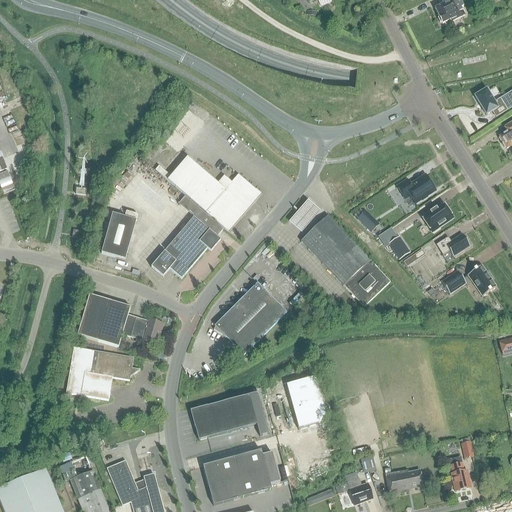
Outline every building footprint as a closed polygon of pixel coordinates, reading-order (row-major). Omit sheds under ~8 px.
[(443,5),(434,9),(438,16),(438,18),(438,20),(439,23),(441,23),(442,25),(449,21),(451,23),(463,16),(460,10),(461,10),(460,8),(462,7),(460,2),(457,3),(456,0),(455,0),(446,0),(442,3),(443,5)] [(506,111),(499,99),(493,103),(485,90),(473,97),(485,116),(491,112),(495,118),(506,111)] [(503,148),(505,148),(506,149),(511,145),(511,122),(504,128),(506,133),(499,138),(502,143),(501,145),(503,148)] [(0,151),(0,172),(10,168),(3,151),(0,151)] [(227,233),(260,195),(237,176),(231,183),(223,176),(217,184),(186,158),(170,177),(158,166),(155,171),(227,233)] [(0,181),(10,178),(7,171),(0,174),(0,181)] [(406,181),(396,188),(404,200),(409,197),(414,204),(435,192),(425,176),(410,186),(406,181)] [(1,189),(3,195),(14,191),(12,185),(1,189)] [(308,200),(290,222),(295,227),(301,233),(320,210),(314,205),(308,200)] [(193,218),(216,238),(222,230),(199,211),(193,218)] [(422,222),(432,237),(433,236),(434,237),(439,234),(438,233),(452,223),(444,211),(437,216),(436,214),(431,218),(430,216),(422,222)] [(368,218),(363,213),(356,220),(361,225),(368,218)] [(125,261),(135,222),(112,215),(101,254),(125,261)] [(162,278),(166,274),(169,270),(181,280),(207,250),(210,253),(220,241),(216,238),(193,218),(150,269),(162,278)] [(390,283),(376,269),(327,218),(301,243),(363,308),(390,283)] [(447,238),(435,246),(442,256),(449,252),(452,258),(469,247),(462,235),(450,242),(447,238)] [(394,241),(388,246),(398,260),(407,254),(402,247),(399,249),(394,241)] [(410,266),(429,256),(426,250),(407,260),(410,266)] [(481,267),(467,276),(482,298),(496,288),(481,267)] [(457,272),(440,283),(449,296),(465,284),(457,272)] [(243,356),(286,313),(257,284),(214,327),(243,356)] [(305,287),(288,304),(291,308),(309,290),(305,287)] [(136,340),(140,326),(142,320),(127,316),(130,308),(88,296),(77,336),(118,348),(121,336),(130,338),(136,340)] [(147,328),(140,326),(136,340),(154,345),(157,337),(159,338),(163,325),(149,321),(147,328)] [(511,338),(498,342),(502,356),(511,353),(511,338)] [(139,371),(131,369),(133,359),(73,349),(65,394),(108,401),(112,379),(129,382),(130,377),(139,371)] [(155,354),(153,359),(165,363),(166,357),(155,354)] [(332,441),(316,383),(287,391),(303,449),(332,441)] [(193,426),(198,442),(256,426),(248,396),(207,407),(206,407),(189,412),(193,426)] [(464,460),(473,457),(468,438),(460,441),(461,445),(460,445),(464,460)] [(352,451),(353,456),(366,453),(365,448),(352,451)] [(260,452),(202,468),(213,507),(271,491),(270,486),(262,457),(260,452)] [(69,453),(60,457),(63,463),(72,460),(69,453)] [(279,483),(271,454),(262,457),(270,486),(279,483)] [(376,471),(372,457),(360,461),(363,474),(376,471)] [(461,464),(460,464),(459,458),(449,461),(450,465),(449,465),(450,467),(449,467),(451,475),(450,475),(454,492),(470,489),(466,471),(463,472),(461,464)] [(143,481),(135,485),(125,462),(106,470),(122,507),(130,504),(132,511),(163,511),(153,475),(143,478),(143,481)] [(62,511),(59,504),(45,471),(0,489),(0,505),(2,511),(62,511)] [(408,491),(422,487),(419,471),(408,474),(407,471),(385,475),(389,498),(408,493),(408,491)] [(69,481),(77,500),(81,511),(108,511),(92,472),(69,481)] [(354,506),(354,507),(372,500),(372,499),(367,485),(360,487),(358,480),(355,474),(344,477),(347,484),(335,488),(337,495),(349,491),(354,506)] [(331,490),(306,500),(308,507),(334,497),(331,490)]
